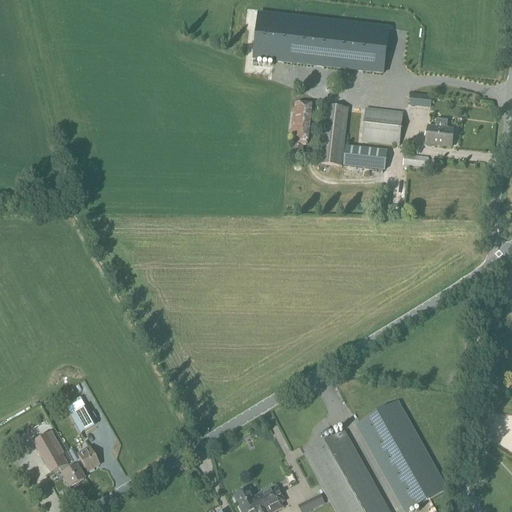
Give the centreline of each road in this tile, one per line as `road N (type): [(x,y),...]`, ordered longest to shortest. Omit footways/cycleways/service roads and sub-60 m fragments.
road 1 (unclassified): [(90,511),(488,265)]
road 2 (track): [(459,511),(488,265)]
road 3 (unclassified): [(488,265),(511,90)]
